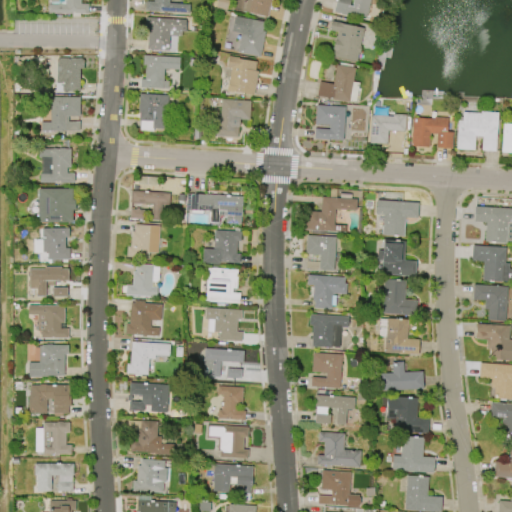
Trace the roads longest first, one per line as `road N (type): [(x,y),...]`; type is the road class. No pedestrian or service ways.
road 1 (residential): [(287,511),(271,273),(277,150),(303,0)]
road 2 (residential): [(104,511),(96,301),(116,0)]
road 3 (residential): [(511,181),(105,154)]
road 4 (residential): [(444,177),(445,343),(467,511)]
